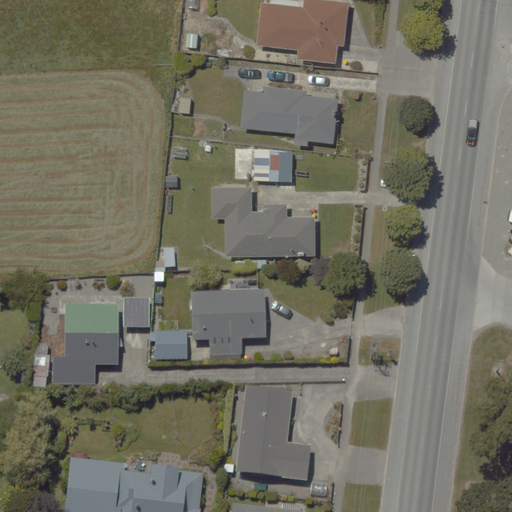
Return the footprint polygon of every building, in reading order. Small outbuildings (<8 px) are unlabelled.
[(258,48),(300,50),(299,60),(339,62),(339,46),(348,47),(350,2),(308,0),(308,7),(260,4),(258,48)] [(245,89),(243,131),(297,134),(297,144),(337,146),(340,93),(245,89)] [(192,95),(173,95),(173,113),(192,113),(192,95)] [(274,149),(256,149),(257,179),(274,179),(274,149)] [(214,190),(213,220),(227,221),(226,257),(315,258),(316,191),(214,190)] [(193,342),(210,342),(210,357),(241,357),(240,341),(265,341),(264,293),(192,295),(193,342)] [(97,384),(97,368),(121,367),(118,305),(68,308),(70,357),(52,358),(54,386),(97,384)] [(156,362),(188,362),(188,334),(156,334),(156,362)] [(289,443),(293,394),(242,390),(235,477),(312,483),(315,445),(289,443)] [(65,511),(201,511),(206,474),(70,460),(65,511)]
